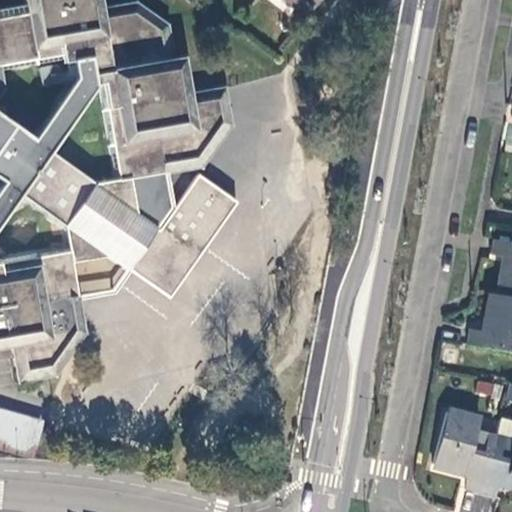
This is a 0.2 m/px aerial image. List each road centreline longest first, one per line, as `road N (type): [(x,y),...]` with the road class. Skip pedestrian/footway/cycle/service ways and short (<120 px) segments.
road 1 (primary): [(409,0),(366,240),(336,333),(337,379),(312,511)]
road 2 (residential): [(388,511),(383,495),(476,0)]
road 3 (primary): [(339,511),(432,0)]
road 4 (residential): [(139,511),(0,496)]
